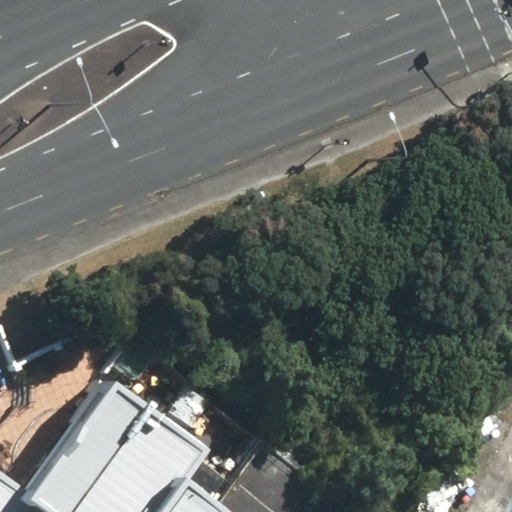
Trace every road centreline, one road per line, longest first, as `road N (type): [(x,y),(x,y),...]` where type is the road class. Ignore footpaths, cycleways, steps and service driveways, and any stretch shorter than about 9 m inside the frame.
road 1 (primary): [(276,87),(0,207)]
road 2 (primary): [(485,0),(373,49)]
